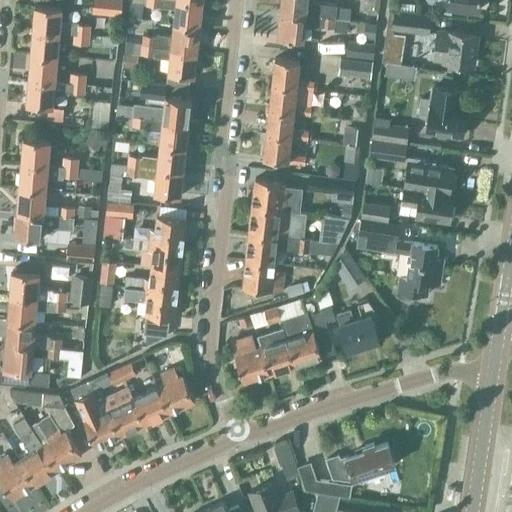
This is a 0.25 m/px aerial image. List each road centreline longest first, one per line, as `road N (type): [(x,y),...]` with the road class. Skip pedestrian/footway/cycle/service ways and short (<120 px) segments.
road 1 (residential): [(232,443),(213,390),(204,315),(243,0)]
road 2 (residential): [(492,374),(455,372),(232,443)]
road 3 (residential): [(232,443),(85,511)]
